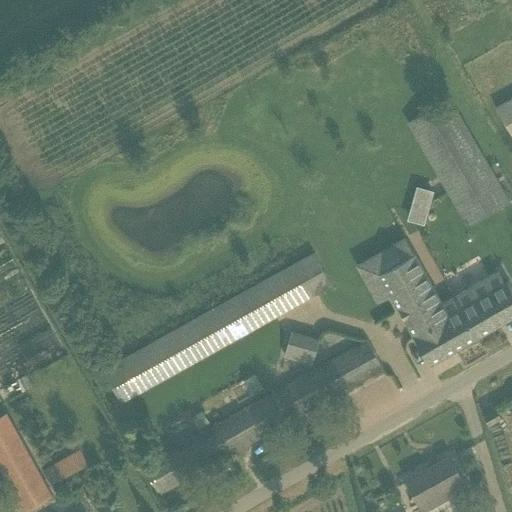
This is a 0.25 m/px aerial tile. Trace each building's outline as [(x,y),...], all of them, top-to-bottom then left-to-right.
[(511,96),(496,106),(511,132),(511,96)] [(451,97),(407,122),(468,227),(511,201),(451,97)] [(452,316),(444,302),(442,304),(414,254),(413,254),(405,239),(391,247),(395,254),(375,266),(414,335),(415,337),(452,316)] [(103,368),(121,402),(333,286),(314,251),(103,368)] [(471,340),(511,316),(511,288),(508,282),(505,284),(498,272),(454,297),(462,311),(457,314),(471,340)] [(471,340),(457,314),(462,311),(454,297),(444,302),(452,316),(415,337),(429,363),(471,340)] [(313,363),(321,337),(290,328),(283,354),(313,363)] [(160,495),(384,368),(367,339),(142,464),(160,495)] [(484,416),(489,425),(501,418),(496,409),(484,416)] [(199,429),(210,422),(203,410),(192,417),(199,429)] [(52,494),(48,485),(22,437),(9,413),(0,418),(0,466),(23,510),(52,494)] [(88,464),(80,448),(43,469),(52,484),(88,464)] [(406,480),(416,498),(423,511),(425,511),(467,489),(450,457),(406,480)]
